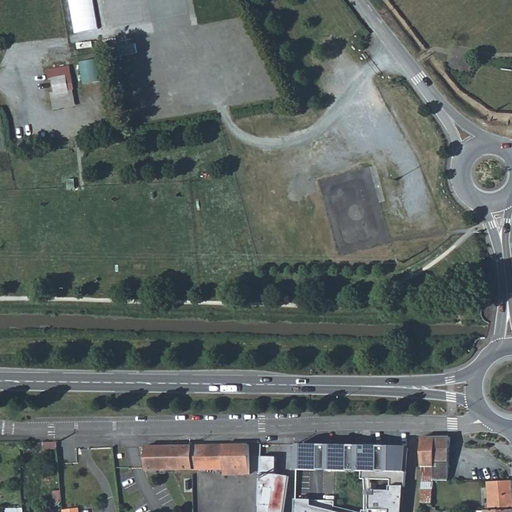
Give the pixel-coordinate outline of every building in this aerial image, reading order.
[(93,0),(69,0),(75,33),(99,29),(93,0)] [(119,15),(122,33),(149,29),(146,11),(119,15)] [(82,62),(86,85),(104,81),(100,59),(82,62)] [(70,68),(48,72),(49,80),(53,80),(56,98),(69,96),(68,91),(74,90),(70,68)] [(434,438),(433,465),(432,481),(448,481),(450,437),(434,438)] [(421,465),(433,465),(434,438),(422,438),(421,465)] [(250,445),(225,446),(193,447),(194,471),(225,470),(225,476),(251,475),(250,445)] [(194,471),(193,447),(147,448),(147,471),(194,471)] [(311,448),(298,447),(297,474),(310,474),(311,448)] [(323,448),(311,448),(310,474),(323,474),(323,448)] [(362,449),(323,448),(323,474),(325,474),(361,474),(362,449)] [(404,475),(407,450),(369,449),(369,465),(369,474),(404,475)] [(278,457),(261,456),(260,511),(285,511),(290,477),(277,474),(278,457)] [(419,499),(431,500),(432,481),(433,465),(421,465),(419,499)] [(490,510),(511,510),(511,481),(488,482),(490,510)] [(400,511),(402,489),(392,489),(392,494),(372,493),(371,510),(391,511),(390,511),(400,511)] [(296,499),(295,511),(341,511),(312,505),(313,500),(296,499)]
